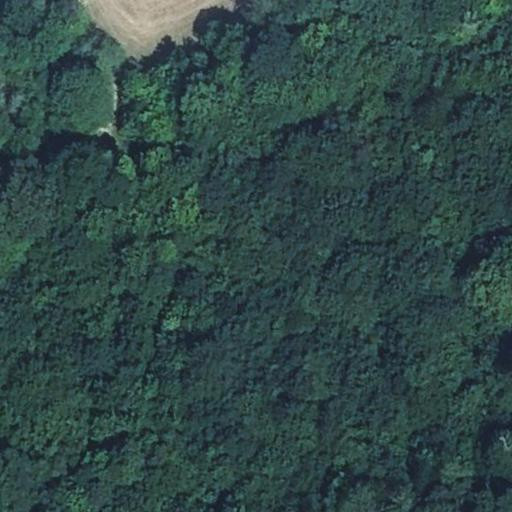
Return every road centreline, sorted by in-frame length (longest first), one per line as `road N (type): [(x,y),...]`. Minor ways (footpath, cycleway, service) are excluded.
road 1 (track): [(511,56),(468,70),(231,192),(208,212),(105,155)]
road 2 (track): [(105,155),(161,231),(162,315),(131,395),(81,464),(23,511)]
